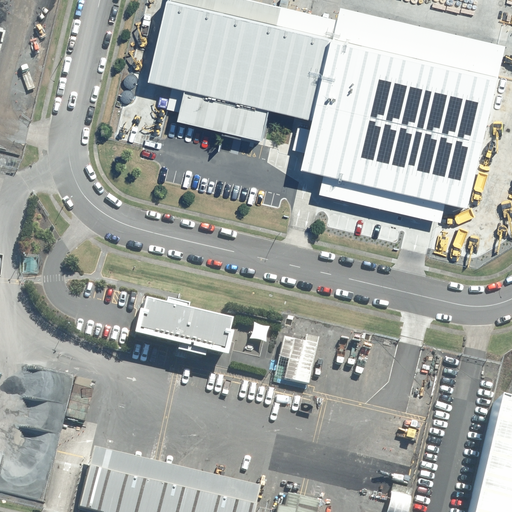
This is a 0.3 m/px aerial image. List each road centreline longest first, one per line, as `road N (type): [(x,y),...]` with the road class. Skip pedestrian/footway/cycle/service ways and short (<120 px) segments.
road 1 (unclassified): [(98,0),(65,142),(78,191),(101,210),(158,234),(452,301),(511,294)]
road 2 (unknown): [(25,311),(250,428)]
road 3 (unknown): [(474,299),(425,511)]
